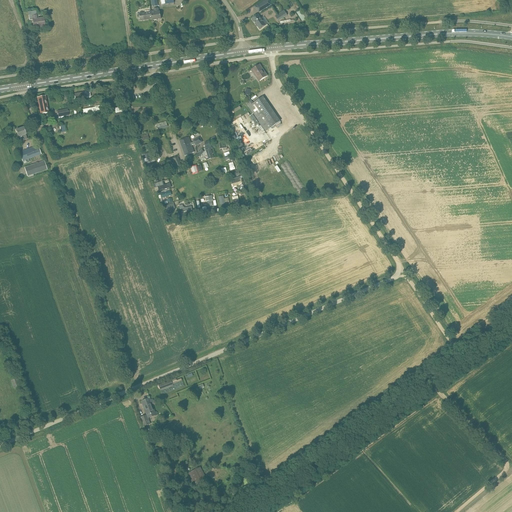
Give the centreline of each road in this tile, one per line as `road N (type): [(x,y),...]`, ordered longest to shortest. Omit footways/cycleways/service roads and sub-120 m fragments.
road 1 (unclassified): [(0,445),(399,273),(281,90),(270,47)]
road 2 (primary): [(270,47),(463,32),(511,36)]
road 3 (primary): [(22,85),(243,51)]
road 4 (track): [(246,511),(424,381)]
road 5 (track): [(424,381),(506,463),(454,511)]
